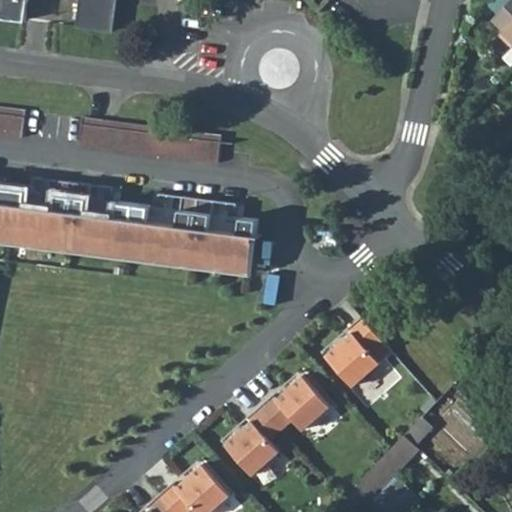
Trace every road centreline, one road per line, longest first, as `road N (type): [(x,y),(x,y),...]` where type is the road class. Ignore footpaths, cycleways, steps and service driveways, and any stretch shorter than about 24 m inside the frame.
road 1 (residential): [(0,152),(284,186),(318,308)]
road 2 (residential): [(375,203),(330,161),(236,102),(186,84),(0,67)]
road 3 (residential): [(318,308),(82,511)]
road 4 (residential): [(375,203),(394,182),(414,133),(448,0)]
road 5 (residential): [(511,327),(406,228)]
